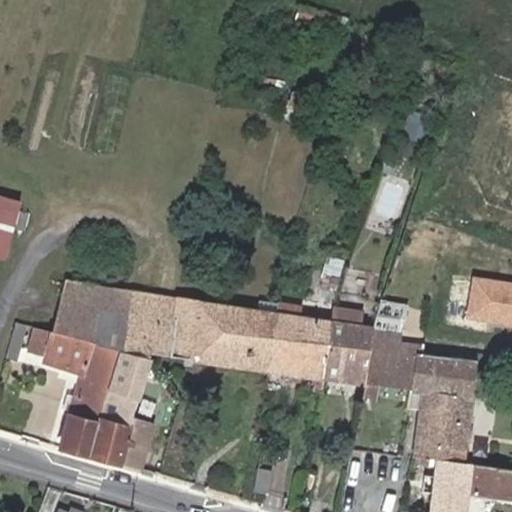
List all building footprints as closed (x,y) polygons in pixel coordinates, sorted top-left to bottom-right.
[(352,19),(300,5),(296,21),(347,36),(352,19)] [(348,72),(356,74),(367,43),(376,46),(386,36),(361,29),(348,72)] [(0,195),(0,259),(2,260),(21,202),(0,195)] [(340,280),(346,262),(338,260),(326,257),(321,278),(332,281),(331,287),(338,288),(340,280)] [(511,278),(467,274),(463,319),(511,323),(511,278)] [(272,373),(281,302),(261,299),(260,310),(178,299),(178,300),(72,284),(58,333),(119,349),(150,357),(272,373)] [(281,302),(272,373),(326,381),(335,313),(336,309),(281,302)] [(409,308),(383,302),(376,325),(366,386),(363,400),(378,402),(380,386),(410,392),(407,407),(413,409),(415,394),(420,352),(424,343),(402,341),(403,330),(409,308)] [(335,313),(326,381),(366,386),(376,325),(366,323),(361,323),(362,316),(335,313)] [(17,323),(8,359),(19,362),(29,326),(17,323)] [(60,446),(90,456),(119,349),(58,333),(33,327),(27,352),(45,357),(43,362),(80,374),(74,395),(66,393),(62,408),(70,411),(60,446)] [(147,366),(150,357),(119,349),(90,456),(142,470),(161,405),(139,399),(144,381),(157,384),(161,370),(147,366)] [(479,359),(420,352),(415,394),(413,409),(420,410),(414,456),(417,457),(466,463),(479,359)] [(284,415),(270,413),(268,425),(282,427),(284,415)] [(511,470),(466,463),(417,457),(416,465),(430,466),(432,460),(436,461),(430,511),(436,511),(469,511),(471,496),(511,500),(511,470)] [(255,494),(269,495),(272,472),(259,470),(255,494)]
